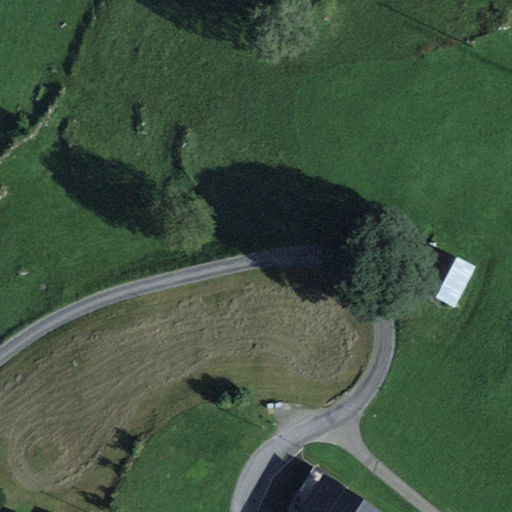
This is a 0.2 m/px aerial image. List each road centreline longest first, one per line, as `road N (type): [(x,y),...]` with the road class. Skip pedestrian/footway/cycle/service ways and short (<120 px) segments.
road 1 (residential): [(332,417),(377,378),(387,313),(374,280),(350,261),(320,254),(286,254),(105,296),(0,356)]
road 2 (residential): [(244,511),(250,480),(270,453),(332,417)]
road 3 (residential): [(430,511),(332,417)]
